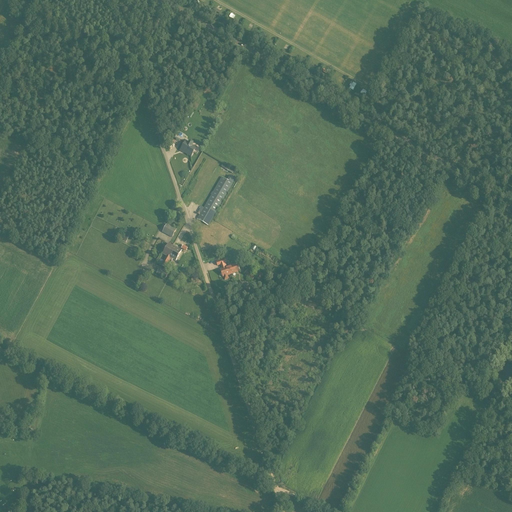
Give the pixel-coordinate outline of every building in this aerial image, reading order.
[(184,142),(179,150),(191,157),(195,149),(191,146),(192,145),(192,142),(190,141),(188,142),(187,144),(184,142)] [(208,226),(235,180),(229,176),(227,181),(221,178),(197,220),(208,226)] [(172,238),(177,230),(167,224),(162,233),(172,238)] [(126,243),(130,233),(126,232),(122,241),(126,243)] [(165,268),(170,259),(176,262),(182,251),(168,244),(162,254),(166,256),(161,266),(165,268)] [(220,265),(222,270),(220,270),(223,278),(224,281),(228,279),(227,276),(230,275),(229,271),(231,271),(230,267),(226,268),(225,264),(224,260),(216,263),(217,266),(220,265)] [(232,266),(230,267),(231,271),(229,271),(230,275),(239,272),(237,264),(232,265),(232,266)] [(165,279),(168,274),(159,269),(156,274),(165,279)] [(248,269),(244,274),(252,281),(256,276),(248,269)] [(350,328),(346,325),(342,333),(346,336),(350,328)]
